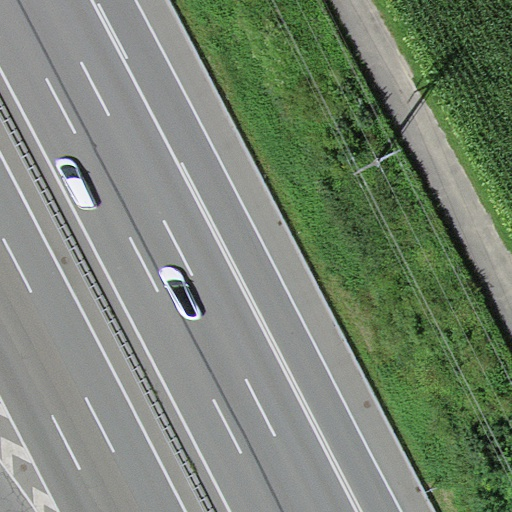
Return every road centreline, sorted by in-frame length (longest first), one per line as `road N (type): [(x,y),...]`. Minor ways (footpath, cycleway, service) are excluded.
road 1 (motorway): [(288,498),(29,0)]
road 2 (track): [(353,0),(511,295)]
road 3 (motorway): [(0,274),(122,511)]
